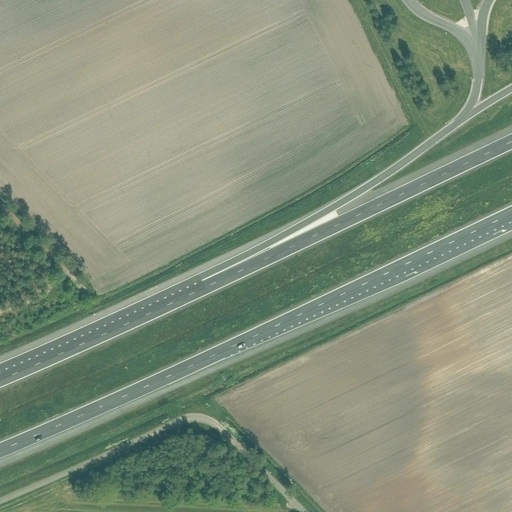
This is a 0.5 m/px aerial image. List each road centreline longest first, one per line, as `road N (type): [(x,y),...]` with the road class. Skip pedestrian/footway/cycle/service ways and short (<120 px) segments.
road 1 (motorway): [(0,451),(511,213)]
road 2 (motorway): [(511,140),(166,304)]
road 3 (unclassified): [(0,499),(194,416),(219,427),(302,511)]
road 4 (motorway): [(464,117),(329,209),(166,304)]
road 5 (motorway): [(166,304),(0,379)]
road 6 (unclassified): [(89,296),(0,205)]
